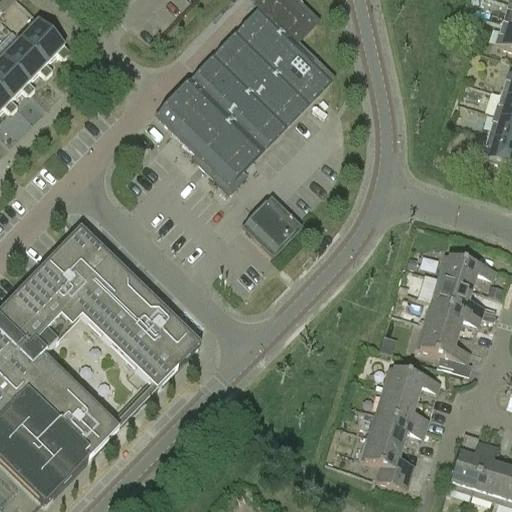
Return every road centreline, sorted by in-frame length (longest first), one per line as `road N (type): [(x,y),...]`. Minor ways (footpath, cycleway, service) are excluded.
road 1 (residential): [(253,351),(71,183)]
road 2 (residential): [(99,511),(253,351)]
road 3 (residential): [(253,351),(335,265),(381,194)]
road 4 (residential): [(381,194),(386,121),(358,0)]
road 5 (residential): [(511,232),(381,194)]
road 6 (residential): [(154,99),(236,0)]
